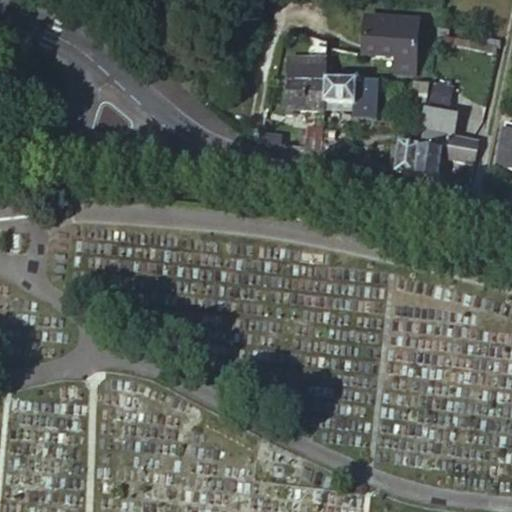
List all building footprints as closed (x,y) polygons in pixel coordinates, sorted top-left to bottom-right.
[(443,9),(442,13),(452,15),(453,0),(441,0),(441,4),(441,9),(443,9)] [(421,24),(366,19),(362,57),(396,61),(396,74),(416,76),(421,24)] [(437,39),(446,41),(447,34),(438,33),(437,39)] [(479,40),(478,47),(498,51),(500,44),(479,40)] [(326,85),(326,65),(285,64),(284,112),(286,112),(286,118),(291,118),(291,113),(319,114),(319,96),(311,96),(311,85),(326,85)] [(324,115),(324,108),(326,85),(311,85),(311,96),(319,96),(319,114),(324,115)] [(375,123),(377,86),(326,85),(324,108),(353,110),(353,122),(375,123)] [(425,113),(429,88),(413,88),(407,124),(421,126),(425,113)] [(439,160),(473,166),(477,147),(453,142),(457,120),(425,113),(421,126),(420,136),(414,181),(436,187),(439,160)] [(511,172),(511,126),(505,125),(496,169),(511,172)] [(321,147),(322,132),(306,130),(303,152),(320,156),(321,147)] [(261,134),(259,144),(271,146),(273,136),(261,134)] [(394,175),(414,181),(420,136),(411,135),(409,149),(399,148),(394,175)] [(333,150),(321,147),(320,156),(331,159),(333,150)] [(35,209),(0,213),(0,224),(37,221),(35,209)]
